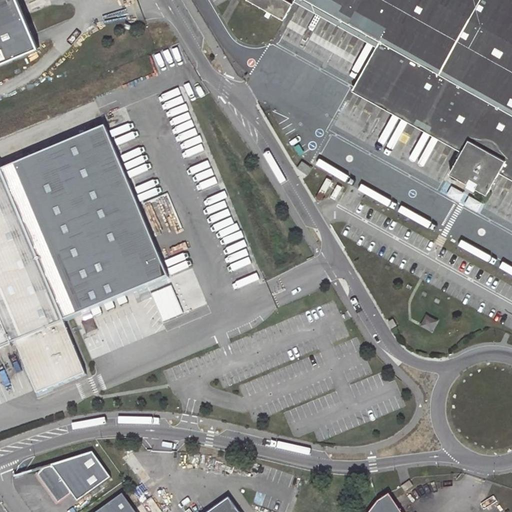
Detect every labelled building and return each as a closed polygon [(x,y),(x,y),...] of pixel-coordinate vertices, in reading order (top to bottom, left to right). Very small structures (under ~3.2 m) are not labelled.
[(0,0),(0,64),(32,51),(10,0),(0,0)] [(250,0),(284,19),(293,3),(294,0),(300,0),(378,43),(380,40),(437,71),(476,0),(250,0)] [(300,0),(294,0),(293,3),(375,49),(378,43),(300,0)] [(506,164),(511,167),(511,0),(476,0),(437,71),(380,40),(378,43),(375,49),(357,81),(467,142),(464,148),(451,172),(490,192),(503,169),(506,164)] [(354,87),(464,148),(467,142),(357,81),(354,87)] [(102,126),(0,170),(0,181),(62,324),(168,278),(102,126)] [(308,175),(312,168),(302,162),(298,169),(308,175)] [(511,167),(506,164),(503,169),(511,174),(511,167)] [(0,181),(0,348),(9,345),(9,344),(13,343),(36,395),(84,374),(62,324),(0,181)] [(387,318),(392,328),(399,325),(394,315),(387,318)] [(44,468),(37,475),(58,503),(72,493),(78,502),(111,478),(93,452),(44,468)] [(415,487),(411,481),(402,487),(407,494),(415,487)] [(137,511),(125,494),(100,511),(137,511)] [(373,511),(401,511),(390,494),(384,498),(373,511)] [(163,511),(152,496),(142,503),(148,511),(163,511)] [(232,511),(223,499),(205,511),(232,511)]
